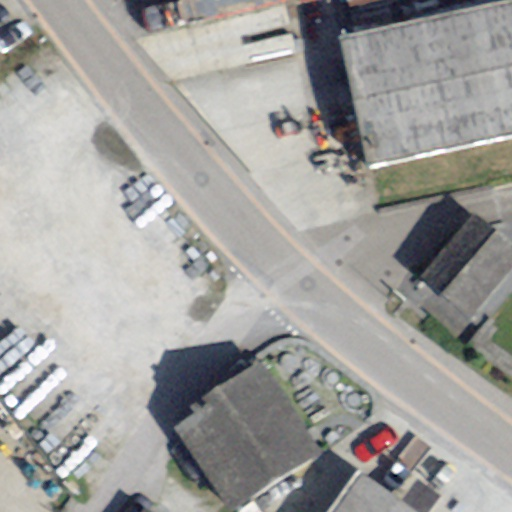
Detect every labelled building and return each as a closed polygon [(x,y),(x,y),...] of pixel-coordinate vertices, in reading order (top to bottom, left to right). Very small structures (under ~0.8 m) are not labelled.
[(511,2),(339,40),(366,165),(511,134),(511,2)] [(511,247),(472,214),(419,277),(468,319),(511,266),(511,247)] [(318,453),(260,363),(217,391),(275,481),(318,453)] [(275,481),(217,391),(189,409),(193,416),(173,428),(227,511),(275,481)] [(409,511),(354,472),(324,511),(409,511)]
